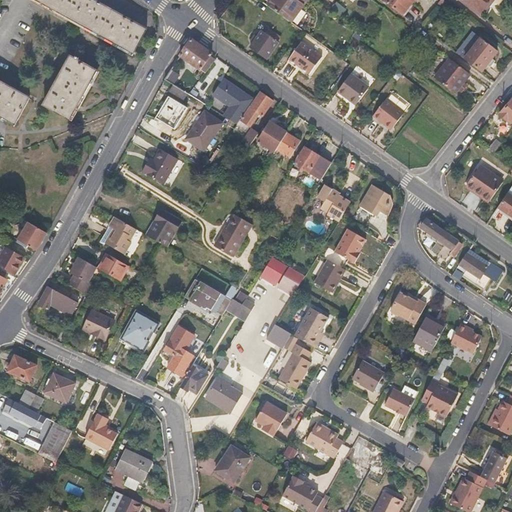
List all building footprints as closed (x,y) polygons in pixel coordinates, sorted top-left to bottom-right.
[(147,30),(92,0),(36,0),(134,54),(147,30)] [(292,23),(308,1),(306,0),(271,0),(268,6),(292,23)] [(336,0),(331,9),(341,16),(347,7),(336,0)] [(383,0),(404,15),(413,3),(415,0),(383,0)] [(488,6),(493,0),(461,0),(483,16),(490,8),(488,6)] [(269,59),(281,43),(279,42),(282,38),(270,29),(267,33),(264,31),(252,47),(269,59)] [(491,59),(497,51),(481,38),(465,59),(481,71),(485,66),(490,69),(496,62),(491,59)] [(207,64),(213,55),(191,40),(181,56),(202,71),(203,70),(208,73),(212,67),(207,64)] [(303,42),(291,59),(288,62),(296,68),(299,65),(311,74),(324,57),(303,42)] [(71,120),(87,92),(98,72),(72,57),(45,106),(71,120)] [(471,74),(451,59),(436,79),(456,94),(471,74)] [(174,86),(187,94),(198,101),(206,105),(212,95),(172,69),(165,80),(174,86)] [(358,106),(372,87),(353,74),(340,93),(358,106)] [(241,120),(255,100),(225,80),(214,96),(231,108),(225,117),(238,125),(241,120)] [(0,116),(16,125),(31,99),(0,82),(0,116)] [(181,104),(187,94),(174,86),(168,96),(181,104)] [(263,117),(274,102),(260,93),(255,100),(241,120),(251,127),(259,115),(263,117)] [(375,117),(387,125),(393,130),(407,111),(388,98),(375,117)] [(511,121),(511,102),(502,115),(509,121),(510,120),(511,121)] [(204,152),(223,123),(204,112),(195,126),(197,128),(188,141),(204,152)] [(278,149),(287,134),(287,133),(271,123),(258,142),(272,151),(269,157),(272,159),(278,149)] [(251,146),(259,134),(253,130),(244,142),(251,146)] [(291,157),(300,142),(287,134),(278,149),(291,157)] [(493,155),(503,144),(497,139),(487,151),(493,155)] [(322,181),(332,166),(304,148),(295,163),(301,168),(299,170),(302,173),(305,170),(322,181)] [(162,187),(177,162),(159,152),(152,163),(149,161),(141,174),(162,187)] [(492,202),(505,183),(481,167),(469,186),(492,202)] [(331,189),(331,190),(323,185),(316,198),(323,202),(320,208),(327,213),(326,215),(337,221),(348,202),(337,195),(339,194),(331,189)] [(393,206),(389,197),(372,187),(359,208),(376,219),(379,214),(387,219),(393,206)] [(511,189),(500,208),(511,215),(511,189)] [(161,212),(156,221),(146,237),(157,243),(166,248),(180,223),(161,212)] [(233,257),(253,225),(237,216),(229,229),(227,227),(215,246),(233,257)] [(128,243),(135,231),(114,218),(108,228),(113,231),(105,245),(123,256),(131,244),(128,243)] [(36,251),(48,232),(25,221),(24,223),(26,225),(16,244),(26,250),(27,247),(36,251)] [(446,260),(458,241),(428,221),(422,228),(429,233),(426,237),(443,249),(439,256),(446,260)] [(360,255),(357,254),(365,240),(347,231),(335,254),(326,249),(321,258),(327,262),(340,269),(345,260),(354,265),(360,255)] [(23,259),(5,249),(0,258),(0,266),(6,270),(7,267),(16,272),(23,259)] [(496,283),(504,271),(492,263),(489,267),(467,253),(459,265),(468,271),(464,276),(476,283),(479,279),(480,280),(484,275),(496,283)] [(121,283),(129,267),(108,255),(99,270),(121,283)] [(273,258),(260,278),(292,297),(304,277),(273,258)] [(88,284),(96,269),(79,259),(71,274),(74,276),(88,284)] [(332,294),(345,272),(340,269),(327,262),(314,284),(332,294)] [(6,281),(9,276),(0,271),(0,295),(8,282),(6,281)] [(85,294),(90,285),(88,284),(74,276),(70,285),(78,290),(85,294)] [(200,298),(197,303),(219,317),(229,300),(195,280),(188,291),(200,298)] [(233,299),(239,290),(238,289),(235,287),(229,297),(233,299)] [(77,304),(72,301),(70,300),(63,297),(49,288),(39,306),(48,311),(51,305),(71,316),(77,304)] [(122,304),(128,294),(122,291),(117,300),(122,304)] [(242,305),(246,299),(248,297),(240,291),(234,300),(242,305)] [(415,325),(426,305),(419,301),(410,296),(409,298),(400,294),(391,310),(392,315),(395,316),(400,316),(415,325)] [(243,326),(252,312),(242,305),(234,300),(233,299),(226,310),(243,321),(241,325),(243,326)] [(242,305),(252,312),(256,305),(246,299),(242,305)] [(275,322),(282,309),(277,306),(269,319),(275,322)] [(315,349),(319,342),(323,335),(320,333),(328,319),(310,309),(295,337),(306,344),(315,349)] [(105,342),(115,323),(92,312),(83,331),(105,342)] [(134,348),(150,319),(136,312),(120,340),(134,348)] [(253,336),(264,318),(252,312),(243,326),(241,328),(253,336)] [(432,351),(445,326),(428,316),(415,341),(432,351)] [(264,342),(274,325),(264,318),(253,336),(264,342)] [(144,353),(160,325),(150,319),(134,348),(144,353)] [(474,329),(469,327),(461,323),(451,343),(473,354),(482,336),(473,332),(474,329)] [(290,334),(275,326),(267,340),(281,349),(290,334)] [(167,368),(182,377),(185,379),(193,367),(197,359),(186,352),(195,337),(179,328),(164,352),(174,357),(167,368)] [(304,376),(311,365),(306,363),(311,354),(303,349),(300,348),(296,345),(291,354),(293,355),(279,381),(296,390),(301,381),(300,380),(303,375),(304,376)] [(28,382),(37,367),(15,356),(7,372),(28,382)] [(224,372),(228,365),(221,361),(218,367),(224,372)] [(376,392),(386,374),(363,361),(353,380),(358,383),(376,392)] [(197,395),(209,375),(193,367),(185,379),(181,388),(189,392),(190,391),(197,395)] [(67,404),(76,385),(53,374),(44,393),(67,404)] [(236,392),(230,389),(232,386),(218,378),(207,397),(206,399),(232,415),(243,397),(236,392)] [(447,416),(448,413),(458,394),(439,384),(440,382),(433,378),(422,400),(429,403),(427,407),(447,416)] [(407,416),(416,399),(395,389),(386,406),(407,416)] [(28,410),(35,396),(25,391),(18,405),(28,410)] [(502,400),(496,412),(493,411),(487,423),(511,435),(511,432),(511,395),(510,394),(506,402),(502,400)] [(36,414),(43,400),(35,396),(28,410),(36,414)] [(42,417),(36,414),(28,410),(18,405),(9,400),(6,407),(3,412),(10,416),(41,432),(47,420),(42,417)] [(274,436),(287,415),(267,403),(256,422),(264,427),(263,430),(274,436)] [(118,436),(108,430),(110,426),(106,424),(109,419),(98,414),(84,440),(109,453),(118,436)] [(56,462),(72,433),(55,423),(39,454),(56,462)] [(83,423),(77,433),(84,437),(90,427),(83,423)] [(334,459),(343,444),(340,442),(337,440),(338,438),(325,431),(326,429),(317,423),(306,442),(334,459)] [(235,484),(251,460),(233,448),(216,472),(235,484)] [(143,483),(153,464),(126,451),(116,470),(130,477),(125,485),(142,493),(146,485),(143,483)] [(497,487),(510,462),(493,454),(481,479),(488,482),(497,487)] [(402,469),(404,465),(395,460),(392,464),(402,469)] [(462,511),(473,511),(488,482),(481,479),(471,473),(467,482),(464,480),(451,507),(462,511)] [(319,495),(308,488),(310,485),(295,476),(283,497),(309,511),(308,511),(316,511),(322,504),(323,501),(317,497),(319,495)] [(68,481),(64,490),(80,498),(85,489),(68,481)] [(116,492),(113,499),(106,511),(137,511),(142,504),(116,492)] [(398,511),(403,503),(385,494),(376,511),(398,511)] [(256,498),(253,504),(266,510),(269,504),(256,498)]
